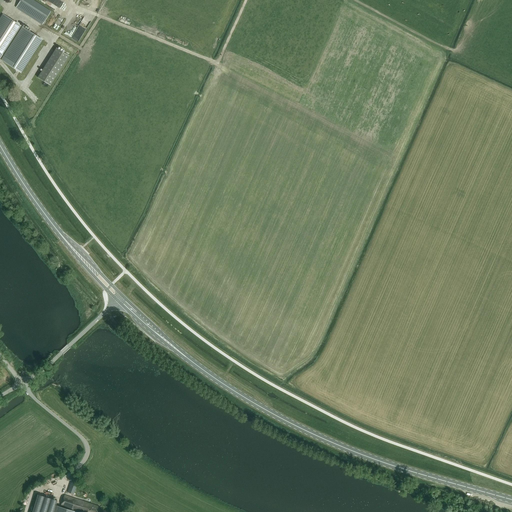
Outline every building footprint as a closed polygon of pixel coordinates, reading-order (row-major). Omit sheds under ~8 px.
[(50,11),(32,0),(20,0),(16,7),(42,24),(50,11)] [(0,59),(3,62),(3,61),(20,72),(42,39),(24,28),(2,14),(0,18),(0,59)] [(63,45),(70,36),(66,33),(60,42),(63,45)] [(67,48),(72,50),(78,38),(73,35),(67,48)] [(149,50),(172,58),(174,50),(151,43),(149,50)] [(69,56),(56,48),(37,77),(50,85),(69,56)] [(53,511),(57,501),(37,495),(32,511),(53,511)] [(71,511),(56,506),(54,511),(96,511),(98,506),(63,495),(60,506),(72,510),(71,511)]
